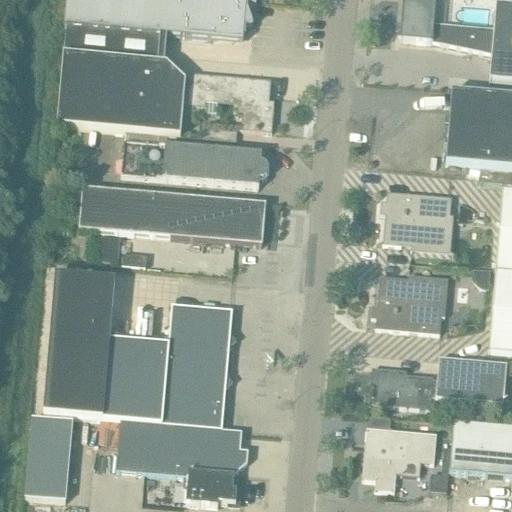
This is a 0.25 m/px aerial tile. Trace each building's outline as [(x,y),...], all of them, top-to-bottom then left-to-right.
[(182,0),(66,0),(64,31),(66,31),(63,58),(164,67),(166,40),(211,44),(242,46),(243,40),(245,40),(245,32),(252,29),(247,13),(247,9),(245,9),(246,7),(255,8),(256,6),(182,0)] [(404,3),(400,44),(432,47),(432,46),(491,58),(489,86),(511,88),(511,11),(495,10),(493,33),(434,28),(436,5),(435,5),(435,0),(424,0),(424,4),(404,3)] [(63,58),(57,131),(180,141),(182,114),(216,117),(217,101),(238,103),(237,115),(242,115),(241,134),(271,137),(273,116),(268,115),(271,85),(189,78),(189,89),(185,89),(185,85),(166,67),(164,67),(63,58)] [(511,100),(451,95),(445,167),(511,172),(511,100)] [(202,127),(201,143),(236,146),(237,130),(202,127)] [(262,159),(124,147),(121,181),(259,193),(259,185),(262,185),(266,183),(269,179),(269,174),(267,171),(264,167),(261,167),(262,159)] [(266,208),(82,193),(79,234),(262,250),(266,208)] [(511,196),(502,195),(495,275),(511,276),(511,196)] [(451,203),(387,197),(386,207),(381,206),(380,219),(385,220),(382,249),(401,251),(402,247),(411,248),(410,255),(412,255),(412,252),(447,255),(449,230),(446,230),(440,222),(440,220),(453,222),(453,220),(449,220),(451,203)] [(103,241),(101,265),(117,266),(119,242),(103,241)] [(490,275),(471,274),(470,280),(472,285),(477,291),(483,294),(489,294),(490,275)] [(511,276),(495,275),(488,355),(511,356),(511,276)] [(43,420),(120,426),(221,435),(232,316),(172,311),(168,349),(109,344),(115,286),(54,280),(43,420)] [(409,284),(409,280),(408,280),(407,288),(398,287),(398,283),(380,281),(377,311),(372,310),(371,323),(376,324),(375,334),(439,339),(441,322),(444,322),(444,321),(432,320),(432,318),(438,311),(442,312),(444,287),(409,284)] [(498,368),(438,363),(437,385),(433,385),(433,382),(404,380),(404,382),(398,381),(398,379),(388,378),(388,374),(372,373),(370,391),(374,391),(372,409),(430,414),(431,402),(503,408),(506,368),(498,368)] [(73,426),(32,422),(25,503),(66,507),(73,426)] [(221,435),(120,426),(116,476),(187,483),(188,477),(189,477),(234,480),(234,479),(242,472),(243,461),(239,456),(241,437),(221,435)] [(511,432),(453,428),(448,478),(511,483),(511,432)] [(436,438),(366,433),(365,453),(370,453),(370,461),(364,461),(362,484),(375,485),(374,495),(394,496),(396,479),(401,479),(407,474),(408,466),(434,469),(436,438)] [(234,480),(189,477),(188,483),(187,483),(185,508),(217,511),(218,507),(235,509),(237,494),(233,494),(234,480)]
